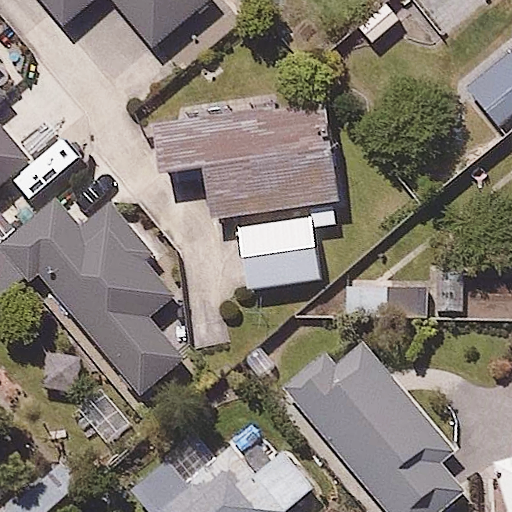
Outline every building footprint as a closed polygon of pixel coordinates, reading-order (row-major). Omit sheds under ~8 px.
[(96,0),(113,0),(157,53),(215,0),(45,0),(68,25),(96,0)] [(0,183),(36,152),(3,114),(31,90),(0,54),(0,46),(2,44),(0,41),(0,183)] [(511,112),(511,45),(464,83),(497,125),(511,112)] [(217,221),(237,220),(244,284),(327,276),(322,228),(347,225),(334,104),(283,110),(280,84),(163,97),(171,168),(210,164),(217,221)] [(13,179),(30,200),(73,165),(55,144),(13,179)] [(60,195),(0,243),(132,406),(192,357),(158,314),(176,300),(144,261),(155,252),(113,200),(83,224),(60,195)] [(438,289),(348,285),(347,312),(469,318),(471,266),(440,265),(438,289)] [(456,444),(365,348),(349,363),(333,346),(278,398),(385,511),(434,511),(463,485),(439,459),(456,444)] [(293,511),(319,492),(285,449),(259,469),(237,440),(150,508),(153,511),(293,511)] [(511,511),(511,450),(488,457),(502,511),(511,511)]
